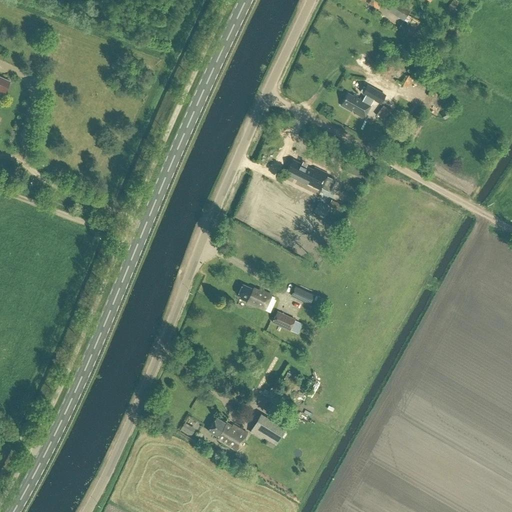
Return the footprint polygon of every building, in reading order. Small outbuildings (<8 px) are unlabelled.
[(458,3),(454,0),(452,0),(446,8),(450,12),(458,3)] [(388,10),(404,20),(410,11),(394,1),(388,10)] [(390,25),(393,20),(384,16),(382,20),(390,25)] [(398,28),(410,36),(414,30),(402,22),(398,28)] [(0,91),(4,93),(10,81),(0,76),(0,91)] [(347,93),(340,104),(350,110),(350,109),(363,117),(371,104),(356,95),(355,98),(347,93)] [(389,109),(382,105),(376,115),(383,120),(389,109)] [(444,120),(452,116),(448,109),(441,113),(444,120)] [(293,160),(287,173),(320,189),(320,187),(330,192),(335,180),(326,176),(327,174),(313,167),(312,169),(293,160)] [(331,200),(329,206),(340,211),(342,205),(331,200)] [(323,216),(328,206),(319,202),(314,211),(323,216)] [(242,283),(236,295),(239,296),(238,298),(263,309),(269,312),(275,299),(273,298),(274,296),(270,294),(258,289),(257,290),(242,283)] [(290,295),(302,301),(305,296),(312,299),(314,294),(295,285),(290,295)] [(289,329),(290,329),(298,333),(302,324),(294,319),(294,318),(277,310),(272,321),(289,329)] [(304,392),(302,392),(295,388),(297,384),(299,379),(286,373),(280,386),(296,393),(295,394),(300,397),(301,394),(303,395),(304,392)] [(215,417),(206,430),(216,436),(215,438),(235,451),(246,433),(231,424),(230,426),(215,417)] [(260,420),(252,429),(259,436),(261,434),(269,441),(280,428),(276,426),(271,430),(260,420)] [(191,436),(195,428),(185,423),(181,431),(191,436)]
